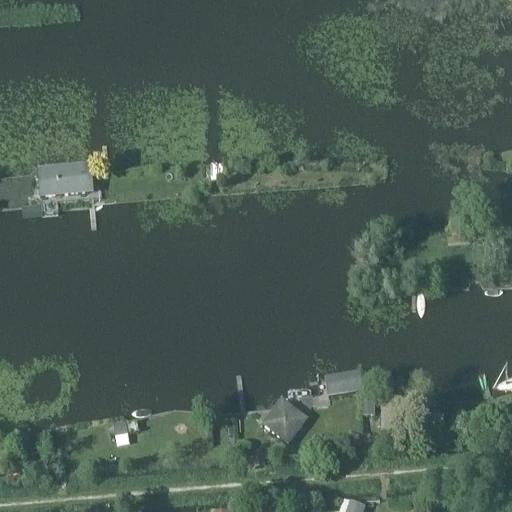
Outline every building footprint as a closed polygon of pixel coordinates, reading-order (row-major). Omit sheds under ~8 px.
[(91,164),(36,170),(32,202),(42,206),(43,217),(59,217),(59,201),(95,199),(91,164)] [(360,376),(324,380),(326,401),(363,397),(360,376)] [(374,416),(374,399),(364,400),(364,417),(374,416)] [(309,421),(282,400),(260,428),(288,449),(309,421)] [(113,429),(109,430),(110,436),(114,435),(115,439),(128,435),(128,433),(137,431),(136,424),(125,426),(125,425),(113,428),(113,429)] [(248,469),(264,468),(263,454),(253,454),(253,458),(247,458),(248,469)]
